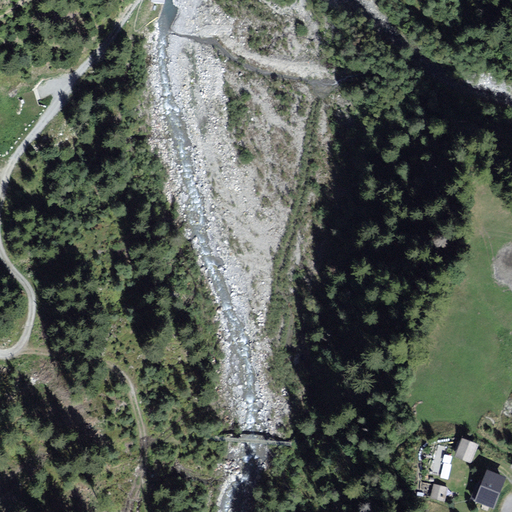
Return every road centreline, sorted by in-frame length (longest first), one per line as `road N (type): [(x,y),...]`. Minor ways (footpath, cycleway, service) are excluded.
road 1 (track): [(29,335),(131,381),(144,445),(144,511)]
road 2 (track): [(136,0),(18,149),(0,194)]
road 3 (track): [(0,224),(1,247),(32,293),(29,335)]
